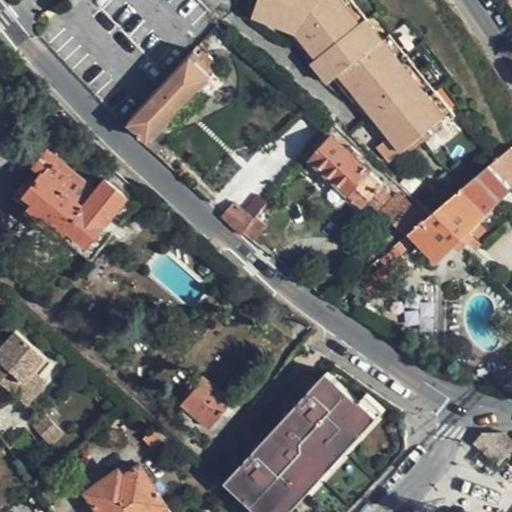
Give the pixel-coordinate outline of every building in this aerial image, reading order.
[(344,0),(262,0),(255,19),(299,36),(318,61),(314,64),(330,85),(342,77),(404,154),(450,117),(370,20),(365,24),(344,0)] [(216,67),(198,49),(127,125),(146,142),(216,67)] [(353,198),(366,209),(373,201),(380,208),(391,196),(383,188),(386,185),(359,160),(361,156),(355,150),(351,153),(334,138),(313,162),(353,198)] [(32,167),(36,170),(41,174),(43,171),(45,172),(57,156),(47,149),(32,167)] [(511,151),(447,207),(434,218),(416,232),(441,259),(458,243),(463,249),(466,246),(475,238),(469,232),(511,189),(511,151)] [(97,188),(57,156),(45,172),(43,171),(41,174),(36,170),(18,191),(66,229),(86,245),(133,186),(112,170),(97,188)] [(261,215),(289,183),(279,174),(246,213),(256,222),(258,219),(261,215)] [(60,238),(66,229),(18,191),(13,197),(27,209),(26,211),(60,238)] [(243,238),(245,236),(256,222),(246,213),(236,204),(223,220),(224,221),(243,238)] [(245,236),(255,245),(269,228),(258,219),(256,222),(245,236)] [(403,243),(400,246),(410,257),(420,248),(410,238),(403,243)] [(0,348),(0,362),(25,384),(35,374),(46,361),(14,333),(0,348)] [(48,385),(35,374),(25,384),(0,362),(0,383),(27,408),(48,385)] [(228,484),(259,511),(348,511),(406,450),(402,411),(369,389),(359,400),(330,373),(320,384),(310,394),(264,444),(254,455),(228,484)] [(232,401),(205,379),(183,406),(185,409),(180,414),(192,423),(197,419),(209,428),(232,401)] [(306,391),(310,394),(320,384),(316,380),(306,391)] [(52,425),(44,418),(33,429),(41,437),(52,425)] [(473,434),(470,437),(499,464),(511,449),(511,437),(504,430),(485,432),(477,438),(473,434)] [(170,450),(153,435),(145,443),(161,458),(170,450)] [(21,455),(33,443),(26,436),(14,447),(21,455)] [(250,451),(254,455),(264,444),(261,441),(250,451)] [(170,511),(139,468),(123,479),(117,473),(86,494),(97,511),(170,511)]
